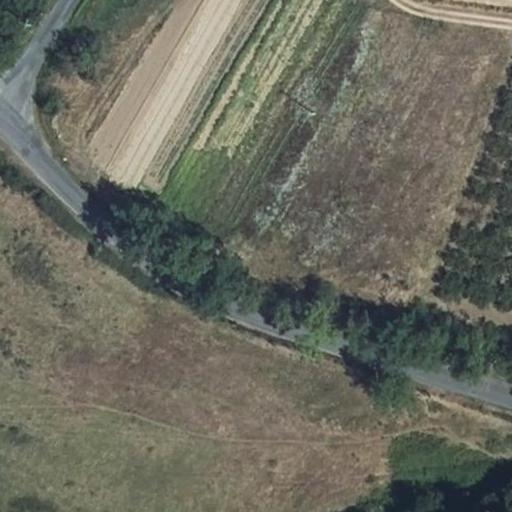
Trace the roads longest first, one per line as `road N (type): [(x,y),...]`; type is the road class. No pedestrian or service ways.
road 1 (tertiary): [(511,403),(224,310),(134,257),(0,125)]
road 2 (unclassified): [(0,115),(69,0)]
